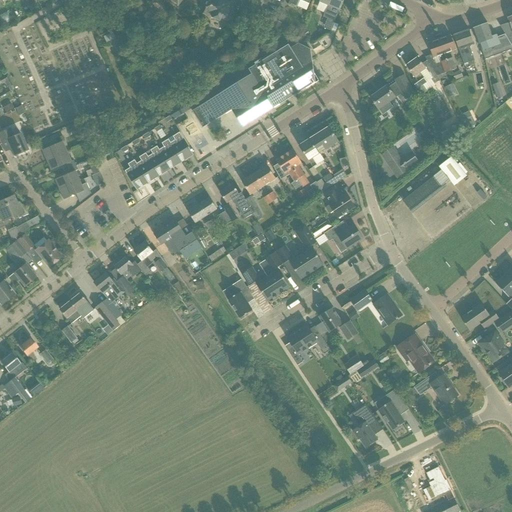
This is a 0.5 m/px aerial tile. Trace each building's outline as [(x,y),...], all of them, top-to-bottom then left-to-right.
[(228,19),(229,19),(233,12),(231,12),(236,0),(235,0),(208,0),(202,14),(218,21),(220,17),(227,21),(228,19)] [(320,0),(320,2),(328,5),(323,17),(334,22),(339,10),(340,10),(344,0),(320,0)] [(274,20),(270,28),(278,32),(282,23),(274,20)] [(487,23),(473,28),(478,44),(488,60),(511,51),(500,37),(493,39),(487,23)] [(469,30),(454,35),(457,45),(464,64),(474,60),(471,52),(469,46),(474,44),(472,39),(469,30)] [(320,54),(338,44),(332,34),(315,44),(320,54)] [(439,40),(451,71),(457,69),(451,52),(456,50),(454,45),(450,35),(439,40)] [(432,55),(425,57),(427,61),(437,76),(438,76),(445,73),(451,71),(439,40),(428,44),(432,55)] [(252,74),(192,111),(203,128),(226,114),(232,110),(235,115),(235,116),(243,128),(265,114),(306,89),(306,88),(319,81),(314,74),(313,63),(312,59),(310,49),(298,43),(291,48),(289,45),(249,69),(252,74)] [(418,58),(406,66),(418,82),(414,85),(417,89),(431,79),(432,80),(434,84),(440,81),(439,81),(437,76),(427,61),(422,64),(418,58)] [(486,68),(487,74),(497,72),(495,65),(486,68)] [(463,77),(460,71),(451,74),(454,81),(463,77)] [(8,74),(0,78),(0,80),(2,84),(5,82),(10,80),(8,74)] [(370,98),(374,103),(373,104),(376,108),(377,107),(378,109),(379,109),(383,114),(393,107),(389,102),(395,97),(393,94),(400,89),(405,98),(412,94),(402,77),(395,80),(396,82),(389,88),(387,86),(370,98)] [(14,78),(8,82),(11,88),(17,84),(14,78)] [(501,89),(495,91),(498,99),(504,97),(501,89)] [(427,95),(421,97),(425,106),(431,104),(427,95)] [(480,108),(490,117),(502,106),(491,96),(480,108)] [(13,108),(11,103),(3,108),(5,113),(13,108)] [(19,106),(15,108),(19,115),(25,113),(21,105),(19,106)] [(421,127),(430,120),(421,107),(411,115),(421,127)] [(467,112),(459,117),(465,130),(474,125),(467,112)] [(460,123),(440,133),(444,141),(453,136),(454,137),(455,137),(456,138),(459,137),(458,136),(465,132),(460,123)] [(77,124),(71,126),(74,132),(79,130),(77,124)] [(310,139),(319,154),(338,142),(329,127),(310,139)] [(0,141),(1,144),(3,148),(4,151),(10,149),(14,156),(27,150),(23,141),(20,133),(13,136),(10,128),(0,132),(0,141)] [(175,140),(171,143),(182,162),(194,155),(180,132),(173,136),(175,140)] [(46,160),(66,152),(61,142),(64,141),(62,136),(55,139),(57,143),(42,150),(46,160)] [(159,150),(171,169),(182,162),(171,143),(168,139),(162,143),(164,147),(159,150)] [(299,146),(302,151),(313,168),(317,165),(313,158),(319,154),(310,139),(299,146)] [(160,176),(171,169),(159,150),(157,146),(150,150),(153,154),(148,157),(160,176)] [(394,147),(382,155),(397,178),(419,163),(412,152),(401,159),(394,147)] [(298,166),(302,163),(293,150),(285,155),(299,179),(304,175),(298,166)] [(66,164),(68,168),(75,165),(73,161),(70,162),(66,152),(46,160),(51,170),(66,164)] [(137,164),(149,183),(160,176),(148,157),(146,153),(139,157),(141,161),(137,164)] [(298,179),(299,179),(285,155),(276,161),(285,174),(288,172),(294,181),(291,183),(295,190),(302,186),(298,179)] [(451,157),(439,167),(452,182),(455,186),(467,176),(451,157)] [(137,190),(149,183),(137,164),(134,160),(128,164),(130,167),(125,171),(137,190)] [(54,179),(59,190),(79,181),(74,171),(77,170),(75,165),(68,168),(70,173),(54,179)] [(95,165),(90,167),(93,175),(99,172),(95,165)] [(276,179),(273,174),(268,166),(255,174),(263,187),(276,179)] [(242,182),(247,191),(250,195),(263,187),(255,174),(242,182)] [(330,174),(323,178),(326,183),(333,178),(330,174)] [(438,174),(403,201),(412,213),(447,186),(438,174)] [(324,184),(327,189),(338,182),(335,177),(333,178),(326,183),(324,184)] [(317,182),(322,192),(327,189),(324,184),(321,179),(317,182)] [(86,183),(81,186),(79,181),(59,190),(63,200),(76,195),(79,203),(91,194),(86,183)] [(311,198),(322,191),(316,182),(310,186),(312,189),(307,192),(311,198)] [(220,193),(227,203),(232,199),(236,205),(246,221),(254,216),(245,199),(242,193),(239,194),(233,185),(220,193)] [(330,213),(334,212),(338,218),(355,207),(346,194),(341,198),(341,197),(340,198),(339,195),(340,195),(335,187),(324,194),(331,205),(327,207),(326,209),(328,213),(330,213)] [(301,198),(306,195),(303,190),(298,193),(301,198)] [(268,195),(272,202),(277,199),(272,192),(268,195)] [(268,205),(272,202),(268,195),(264,198),(268,205)] [(16,216),(17,219),(18,218),(27,215),(28,215),(28,214),(19,203),(17,203),(13,196),(4,200),(11,218),(16,216)] [(259,221),(264,218),(252,196),(246,200),(256,218),(256,217),(259,221)] [(206,216),(217,209),(210,198),(199,205),(206,216)] [(0,227),(6,226),(7,224),(7,223),(7,221),(6,220),(11,218),(4,200),(0,201),(0,227)] [(223,207),(226,211),(231,220),(232,222),(237,219),(229,204),(223,207)] [(195,223),(206,216),(199,205),(188,212),(193,221),(195,223)] [(221,226),(231,220),(226,211),(216,217),(221,226)] [(213,227),(218,224),(214,218),(209,221),(213,227)] [(176,220),(164,227),(172,239),(174,243),(179,251),(180,251),(197,240),(192,233),(186,236),(183,231),(181,229),(176,220)] [(205,224),(209,230),(213,227),(209,221),(205,224)] [(433,224),(437,236),(445,233),(441,221),(433,224)] [(27,222),(16,228),(19,235),(30,229),(27,222)] [(342,222),(324,234),(329,242),(332,240),(341,253),(363,239),(354,225),(346,230),(342,222)] [(318,226),(311,230),(315,237),(322,233),(318,227),(318,226)] [(15,238),(19,235),(16,228),(15,227),(7,231),(11,240),(14,238),(15,238)] [(154,234),(159,243),(161,245),(172,239),(164,227),(154,234)] [(271,230),(264,234),(267,238),(274,234),(271,230)] [(308,230),(298,236),(308,251),(301,255),(312,272),(323,265),(311,246),(317,243),(308,230)] [(17,240),(26,252),(34,246),(24,235),(17,240)] [(201,236),(198,239),(204,249),(208,246),(201,236)] [(256,241),(259,247),(267,243),(264,237),(256,241)] [(31,259),(26,253),(26,252),(17,241),(10,246),(19,257),(14,261),(16,263),(20,268),(13,273),(18,279),(24,287),(35,277),(29,269),(25,265),(31,259)] [(61,257),(48,241),(35,250),(39,256),(48,267),(61,257)] [(137,265),(143,272),(146,276),(151,272),(148,267),(153,263),(151,261),(157,257),(159,260),(156,263),(155,263),(162,272),(169,267),(156,250),(153,252),(145,242),(134,251),(142,261),(137,265)] [(170,246),(168,248),(172,255),(179,251),(178,249),(174,243),(170,246)] [(301,279),(312,272),(301,255),(295,260),(285,246),(275,252),(283,264),(289,261),(301,279)] [(211,261),(226,251),(223,247),(209,257),(211,261)] [(250,247),(238,252),(241,259),(253,254),(250,247)] [(235,250),(229,254),(233,260),(239,256),(235,250)] [(277,268),(283,264),(275,252),(265,259),(274,273),(267,277),(278,294),(290,287),(277,268)] [(126,257),(121,261),(120,260),(114,265),(115,266),(114,267),(121,275),(127,271),(132,278),(141,271),(135,262),(132,264),(126,257)] [(267,301),(278,294),(267,277),(261,281),(252,267),(242,274),(249,286),(255,282),(267,301)] [(103,303),(112,316),(119,311),(112,303),(124,292),(115,280),(113,282),(106,273),(94,283),(107,299),(103,303)] [(233,291),(226,296),(238,314),(250,306),(240,291),(246,287),(239,275),(227,283),(233,291)] [(511,283),(504,275),(495,283),(511,300),(506,304),(511,310),(511,283)] [(118,282),(128,294),(134,290),(124,277),(118,282)] [(8,278),(4,281),(8,286),(9,288),(13,284),(8,278)] [(9,288),(8,286),(4,281),(0,283),(0,304),(1,305),(14,294),(9,288)] [(204,281),(196,283),(197,290),(205,288),(204,281)] [(184,291),(178,283),(174,285),(180,294),(184,291)] [(348,286),(340,289),(342,294),(350,292),(348,286)] [(358,311),(372,301),(365,291),(351,301),(358,311)] [(71,301),(70,302),(81,316),(83,319),(94,311),(80,294),(76,297),(75,296),(70,299),(71,301)] [(388,325),(394,321),(402,315),(395,306),(395,307),(392,303),(393,302),(387,295),(373,305),(388,325)] [(147,298),(150,304),(156,302),(153,296),(147,298)] [(60,310),(66,318),(71,324),(76,320),(81,316),(70,302),(60,310)] [(112,316),(103,303),(96,308),(114,330),(119,326),(117,322),(112,316)] [(474,309),(461,318),(470,331),(480,323),(484,329),(499,319),(493,310),(488,314),(481,304),(480,305),(478,303),(472,307),(474,309)] [(323,322),(315,327),(321,336),(329,332),(338,327),(348,342),(353,338),(357,345),(364,341),(359,334),(350,321),(343,325),(343,324),(333,309),(319,317),(323,322)] [(511,311),(495,324),(501,333),(511,324),(511,311)] [(352,312),(348,315),(353,321),(356,319),(357,318),(352,312)] [(307,325),(297,332),(308,349),(317,343),(324,354),(330,351),(318,331),(313,334),(307,325)] [(62,331),(72,344),(77,339),(68,327),(62,331)] [(495,331),(478,343),(485,352),(486,351),(494,363),(509,352),(502,343),(503,342),(495,331)] [(297,332),(287,338),(293,347),(288,351),(298,366),(303,362),(298,355),(308,349),(297,332)] [(415,334),(407,340),(396,348),(402,356),(405,354),(413,365),(418,374),(433,363),(424,350),(426,349),(415,334)] [(19,347),(26,355),(31,361),(36,357),(31,352),(37,348),(36,347),(30,339),(19,347)] [(48,364),(54,360),(46,349),(40,354),(48,364)] [(11,354),(0,362),(7,370),(8,372),(13,378),(15,377),(26,368),(22,363),(20,365),(17,362),(11,354)] [(349,362),(344,365),(346,368),(350,375),(363,366),(359,360),(351,365),(349,362)] [(374,360),(369,364),(373,370),(378,366),(374,360)] [(511,364),(499,373),(502,377),(501,379),(505,384),(506,383),(509,387),(511,385),(511,364)] [(436,372),(427,378),(414,387),(418,394),(420,396),(432,387),(439,397),(444,405),(458,395),(452,386),(451,386),(448,383),(449,382),(444,375),(440,378),(436,372)] [(9,382),(17,393),(24,403),(31,398),(15,377),(13,378),(9,382)] [(348,377),(340,381),(345,388),(352,383),(348,377)] [(9,382),(2,387),(11,398),(17,393),(9,382)] [(414,387),(410,390),(414,397),(418,394),(414,387)] [(388,422),(393,430),(394,429),(395,430),(400,427),(399,426),(404,422),(396,409),(404,404),(396,390),(386,397),(390,403),(379,410),(387,423),(388,422)] [(19,397),(12,400),(14,406),(21,404),(19,397)] [(375,419),(365,402),(356,408),(364,420),(351,429),(358,438),(359,437),(365,446),(377,438),(367,424),(375,419)] [(434,487),(438,485),(442,493),(449,489),(438,467),(427,473),(434,487)] [(455,511),(460,510),(454,499),(428,511),(455,511)]
